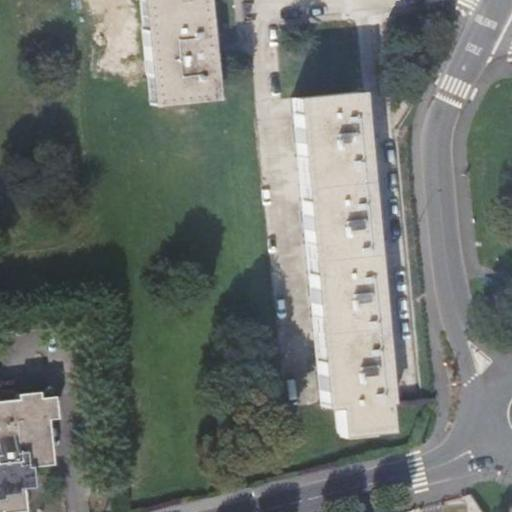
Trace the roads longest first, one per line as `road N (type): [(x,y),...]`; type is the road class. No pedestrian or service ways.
road 1 (tertiary): [(451,308),(434,129),(491,0)]
road 2 (tertiary): [(490,446),(260,511)]
